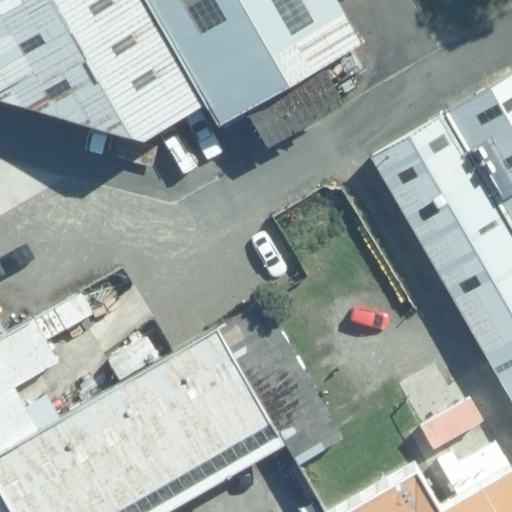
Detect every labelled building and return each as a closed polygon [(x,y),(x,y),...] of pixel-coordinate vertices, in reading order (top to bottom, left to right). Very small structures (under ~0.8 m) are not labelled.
[(150,0),(0,0),(0,95),(138,132),(204,96),(150,0)] [(337,0),(150,0),(204,96),(221,119),(249,104),(272,147),(349,104),(326,61),(360,42),(337,0)] [(511,67),(446,105),(511,220),(511,67)] [(511,220),(446,105),(368,149),(511,399),(511,220)] [(0,330),(11,324),(0,304),(0,330)] [(11,324),(0,330),(0,449),(69,409),(46,368),(66,356),(40,311),(11,324)] [(69,409),(3,449),(35,511),(157,511),(295,431),(224,319),(69,409)] [(511,511),(511,469),(469,391),(411,420),(425,444),(479,414),(490,434),(452,453),(445,441),(426,451),(445,489),(435,496),(411,451),(317,508),(319,511),(511,511)] [(35,511),(3,449),(0,450),(0,511),(35,511)]
